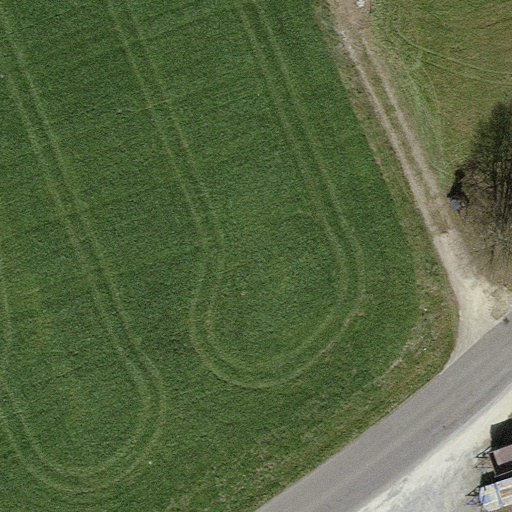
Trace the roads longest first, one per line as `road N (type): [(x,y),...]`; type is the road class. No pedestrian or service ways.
road 1 (track): [(505,351),(337,0)]
road 2 (secondary): [(511,345),(375,470),(313,511)]
